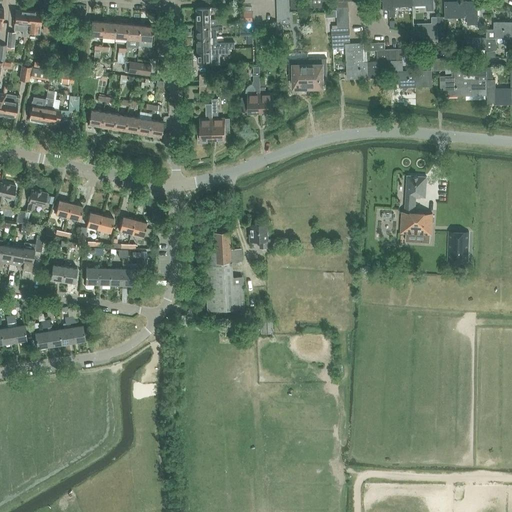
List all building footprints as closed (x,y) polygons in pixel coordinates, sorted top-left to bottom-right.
[(290,0),(290,8),(299,8),(298,0),(290,0)] [(412,0),(413,6),(426,5),(426,9),(434,9),(433,0),(412,0)] [(461,2),(461,18),(466,18),(467,24),(478,24),(477,1),(461,2)] [(445,18),(461,18),(461,2),(445,2),(445,18)] [(197,8),(197,25),(211,25),(222,24),(222,19),(211,19),(211,7),(197,8)] [(16,10),(14,24),(14,29),(22,30),(22,35),(26,35),(27,30),(27,25),(28,11),(16,10)] [(41,12),(28,11),(27,25),(27,32),(39,33),(40,26),(41,12)] [(242,22),(247,22),(252,22),(252,11),(242,11),(242,22)] [(438,29),(437,17),(426,17),(426,18),(421,18),(421,28),(426,28),(426,29),(438,29)] [(290,18),(277,18),(277,24),(277,33),(283,33),(283,24),(290,24),(290,18)] [(90,35),(102,37),(104,22),(91,21),(90,35)] [(102,37),(114,38),(116,23),(104,22),(102,37)] [(486,37),(486,49),(497,49),(497,38),(510,38),(510,22),(494,22),(494,30),(487,30),(487,37),(486,37)] [(114,38),(126,39),(128,24),(116,23),(114,38)] [(139,32),(140,25),(128,24),(126,39),(126,46),(138,47),(138,45),(139,40),(139,32)] [(197,25),(197,37),(212,37),(212,34),(216,34),(216,30),(222,30),(222,24),(211,25),(197,25)] [(152,26),(140,25),(139,32),(139,40),(138,45),(151,46),(151,41),(152,33),(152,26)] [(414,29),(414,34),(426,38),(425,29),(414,29)] [(16,33),(12,32),(8,32),(6,50),(14,51),(14,48),(16,33)] [(348,78),(368,77),(367,62),(363,62),(362,43),(350,44),(349,33),(332,34),(332,49),(346,48),(348,78)] [(198,49),(233,48),(235,48),(235,43),(217,43),(217,36),(216,36),(216,34),(212,34),(212,37),(197,37),(198,49)] [(377,49),(385,49),(385,42),(370,43),(366,46),(366,51),(377,50),(377,49)] [(234,53),(233,48),(198,49),(198,61),(212,61),(217,61),(217,56),(222,57),(222,54),(234,53)] [(390,49),(391,66),(392,79),(399,79),(400,87),(415,86),(415,70),(403,70),(402,59),(396,60),(396,48),(390,49)] [(384,66),(391,66),(390,49),(385,49),(377,49),(377,50),(378,61),(367,62),(368,77),(384,77),(384,66)] [(308,52),(289,53),(289,58),(289,76),(293,76),(293,88),(309,88),(308,58),(308,52)] [(327,58),(308,58),(309,88),(324,88),(324,76),(327,76),(327,58)] [(150,65),(137,63),(136,65),(136,73),(149,75),(150,65)] [(136,65),(129,64),(128,72),(136,73),(136,65)] [(30,76),(31,67),(22,65),(19,79),(29,81),(30,76)] [(45,69),(31,67),(30,76),(44,78),(45,69)] [(248,98),(242,98),(243,110),(244,111),(249,111),(249,112),(261,112),(260,93),(260,87),(260,81),(260,78),(260,75),(260,67),(253,67),(254,81),(253,82),(253,84),(253,85),(254,86),(254,88),(255,88),(255,94),(248,94),(248,98)] [(49,81),(73,83),(74,71),(51,69),(49,81)] [(431,70),(415,70),(415,86),(432,86),(431,70)] [(463,95),(463,79),(463,70),(451,71),(451,75),(439,76),(439,89),(447,89),(447,95),(463,95)] [(479,78),(463,79),(463,95),(479,95),(479,78)] [(107,86),(106,97),(105,97),(104,102),(112,103),(113,98),(115,88),(107,86)] [(265,87),(260,87),(260,93),(261,112),(266,112),(273,112),(273,93),(265,93),(265,87)] [(511,104),(511,88),(495,88),(495,104),(511,104)] [(46,98),(54,99),(55,92),(54,91),(48,90),(46,97),(46,98)] [(121,105),(129,106),(130,101),(130,97),(131,91),(124,90),(121,105)] [(5,100),(2,116),(9,118),(11,116),(15,116),(17,103),(18,103),(19,98),(16,97),(16,95),(6,93),(6,94),(5,100)] [(34,122),(41,123),(44,107),(46,98),(40,97),(39,99),(38,106),(31,105),(30,112),(29,119),(33,120),(34,122)] [(130,101),(129,106),(136,107),(137,102),(134,102),(135,98),(130,97),(130,101)] [(54,99),(46,98),(44,107),(41,123),(48,124),(49,123),(56,124),(56,123),(68,125),(71,111),(62,109),(61,110),(52,109),(54,99)] [(225,117),(218,117),(217,114),(217,98),(212,98),(212,103),(212,107),(213,125),(213,140),(219,140),(219,142),(231,142),(230,118),(225,118),(225,117)] [(213,140),(213,125),(212,107),(212,103),(205,103),(205,119),(200,119),(200,126),(201,136),(198,137),(198,143),(208,142),(208,141),(213,140)] [(94,125),(101,126),(102,119),(103,111),(91,109),(88,124),(88,126),(94,127),(94,125)] [(106,127),(113,128),(114,121),(115,113),(103,111),(102,119),(101,126),(100,128),(106,129),(106,127)] [(118,129),(124,130),(126,123),(127,115),(115,113),(114,121),(113,128),(112,130),(118,131),(118,129)] [(130,131),(136,132),(138,125),(139,117),(127,115),(126,123),(124,130),(124,132),(130,133),(130,131)] [(142,133),(148,134),(149,127),(151,119),(139,117),(138,125),(136,132),(136,134),(142,135),(142,133)] [(149,127),(148,134),(148,136),(154,137),(154,135),(161,136),(162,129),(163,122),(151,119),(149,127)] [(432,214),(424,213),(426,195),(425,195),(427,177),(407,175),(406,194),(404,194),(403,212),(401,233),(431,235),(432,214)] [(0,202),(2,203),(3,198),(13,200),(14,193),(16,186),(0,182),(0,183),(0,202)] [(44,207),(44,206),(47,193),(31,189),(27,209),(34,210),(35,205),(44,207)] [(54,196),(47,195),(46,201),(52,203),(54,196)] [(55,214),(67,217),(71,203),(59,200),(55,214)] [(71,203),(67,217),(79,220),(82,206),(71,203)] [(20,223),(20,222),(23,211),(18,210),(15,222),(20,223)] [(86,226),(98,229),(101,215),(90,212),(86,226)] [(101,215),(98,229),(110,232),(113,218),(101,215)] [(119,230),(131,233),(134,219),(122,216),(119,230)] [(134,219),(131,233),(143,236),(146,223),(134,219)] [(273,239),(267,239),(266,224),(249,224),(250,240),(259,240),(260,248),(273,248),(273,239)] [(241,248),(230,249),(229,231),(212,232),(213,251),(204,252),(207,311),(234,310),(244,309),(242,276),(232,276),(231,261),(242,261),(241,248)] [(448,261),(468,263),(469,232),(449,231),(448,261)] [(80,233),(76,244),(82,245),(83,245),(86,235),(80,233)] [(23,248),(20,268),(31,270),(34,251),(41,252),(44,236),(37,235),(35,244),(24,242),(23,246),(23,247),(23,248)] [(3,262),(10,264),(13,247),(2,245),(0,256),(0,264),(2,265),(3,262)] [(16,268),(20,268),(23,248),(13,247),(10,264),(17,265),(16,268)] [(50,279),(62,280),(65,266),(52,264),(50,279)] [(62,280),(50,279),(50,281),(68,283),(68,281),(75,282),(77,268),(65,266),(62,280)] [(85,283),(97,283),(98,268),(86,268),(85,283)] [(97,283),(110,284),(110,268),(98,268),(97,283)] [(110,284),(122,284),(122,268),(110,268),(110,284)] [(122,268),(122,284),(134,284),(135,269),(122,268)] [(272,316),(267,316),(266,300),(259,301),(259,312),(260,311),(260,317),(259,317),(260,333),(273,332),(272,316)] [(13,335),(14,341),(27,339),(25,333),(24,324),(17,325),(17,324),(15,315),(10,316),(12,326),(13,335)] [(8,327),(0,328),(1,337),(3,343),(14,341),(13,335),(12,326),(10,316),(6,317),(8,325),(8,327)] [(231,330),(239,331),(240,319),(232,318),(231,330)] [(63,328),(58,329),(61,344),(73,342),(70,327),(69,322),(65,323),(62,323),(63,328)] [(70,327),(73,342),(85,340),(83,325),(75,326),(70,327)] [(58,329),(47,330),(49,346),(61,344),(58,329)] [(49,346),(47,330),(34,332),(37,348),(49,346)]
